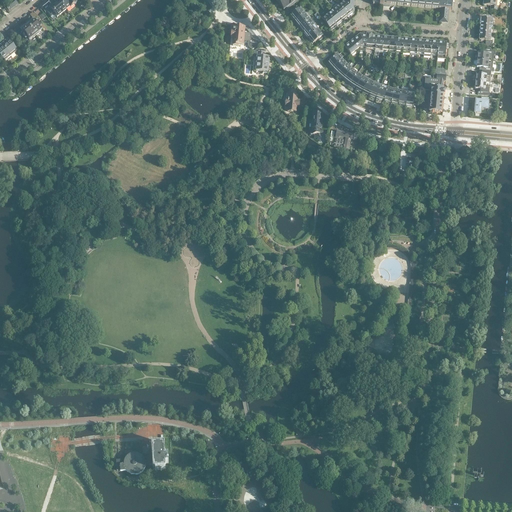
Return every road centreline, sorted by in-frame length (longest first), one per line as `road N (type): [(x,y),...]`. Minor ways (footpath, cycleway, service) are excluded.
road 1 (secondary): [(302,68),(363,118),(452,135)]
road 2 (secondary): [(453,128),(351,106),(306,64)]
road 3 (residential): [(0,82),(101,8)]
